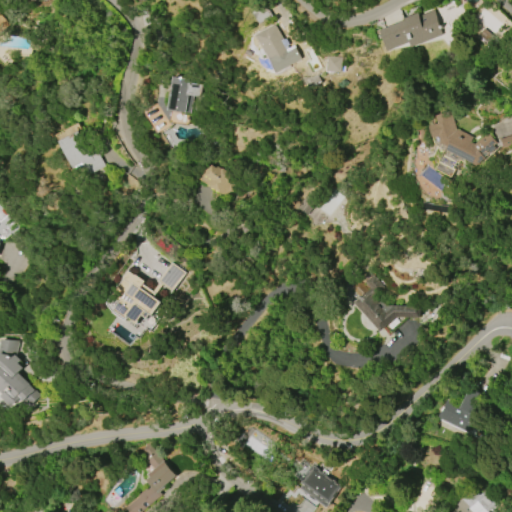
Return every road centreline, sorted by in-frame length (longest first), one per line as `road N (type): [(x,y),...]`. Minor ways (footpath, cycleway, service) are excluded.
road 1 (residential): [(223,409),(110,386),(76,370),(64,352),(75,297),(152,194),(125,110),(135,26),(112,0)]
road 2 (residential): [(511,335),(492,331),(376,434),(349,442),(223,409)]
road 3 (residential): [(223,409),(120,439),(0,458)]
road 4 (residential): [(278,511),(231,479),(210,438),(223,409)]
